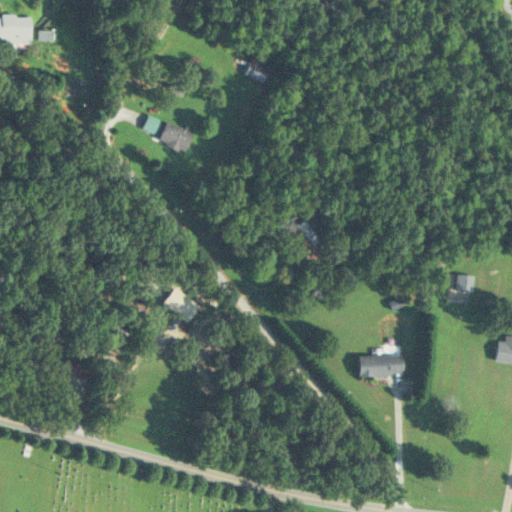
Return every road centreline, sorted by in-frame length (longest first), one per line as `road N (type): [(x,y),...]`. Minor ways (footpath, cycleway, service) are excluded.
road 1 (residential): [(405,511),(388,467),(108,156),(55,149),(0,155)]
road 2 (tertiary): [(0,418),(281,493),(392,511)]
